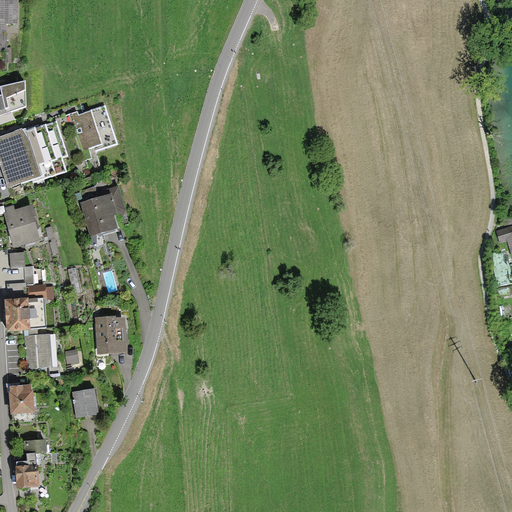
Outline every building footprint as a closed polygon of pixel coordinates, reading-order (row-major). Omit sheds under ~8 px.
[(13,0),(0,0),(0,31),(3,31),(3,20),(13,21),(13,0)] [(23,78),(0,85),(0,112),(24,105),(23,78)] [(106,106),(0,140),(0,162),(11,196),(100,166),(96,152),(119,144),(106,106)] [(80,205),(90,234),(117,225),(107,196),(80,205)] [(13,245),(37,238),(27,205),(2,213),(13,245)] [(511,232),(510,226),(493,232),(497,244),(503,242),(508,260),(511,258),(511,232)] [(11,254),(12,270),(27,269),(26,254),(11,254)] [(26,269),(27,285),(44,284),(43,273),(36,274),(35,268),(26,269)] [(42,296),(5,300),(8,330),(45,326),(42,296)] [(98,354),(123,352),(121,319),(96,321),(98,354)] [(55,334),(25,336),(27,368),(57,365),(55,334)] [(74,350),(64,352),(66,365),(76,364),(74,350)] [(34,421),(34,413),(35,413),(34,390),(32,391),(31,385),(17,386),(10,387),(11,392),(9,392),(10,415),(12,415),(12,422),(34,421)] [(92,389),(72,392),(76,417),(96,413),(92,389)] [(16,468),(17,488),(40,486),(38,466),(41,465),(40,452),(46,452),(45,439),(24,441),(24,449),(25,460),(17,461),(17,466),(15,466),(16,468)]
